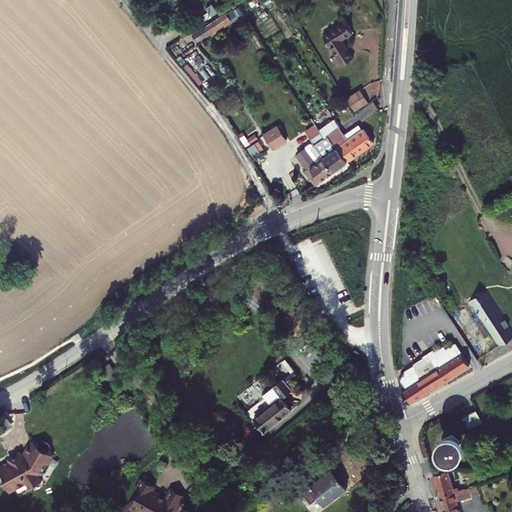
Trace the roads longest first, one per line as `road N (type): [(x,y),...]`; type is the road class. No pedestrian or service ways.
road 1 (tertiary): [(0,398),(280,223)]
road 2 (secondary): [(396,425),(379,336),(389,196)]
road 3 (secondary): [(395,134),(413,0)]
road 4 (secondary): [(400,0),(395,134)]
road 5 (residential): [(511,363),(396,425)]
